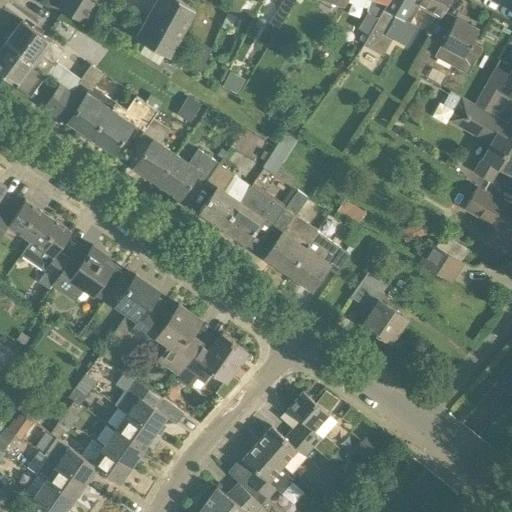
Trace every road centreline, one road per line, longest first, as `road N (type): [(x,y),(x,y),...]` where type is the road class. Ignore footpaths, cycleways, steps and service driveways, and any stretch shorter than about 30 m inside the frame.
road 1 (residential): [(299,340),(0,134)]
road 2 (residential): [(158,511),(183,469),(299,340)]
road 3 (residential): [(415,429),(511,309)]
road 4 (residential): [(415,429),(299,340)]
